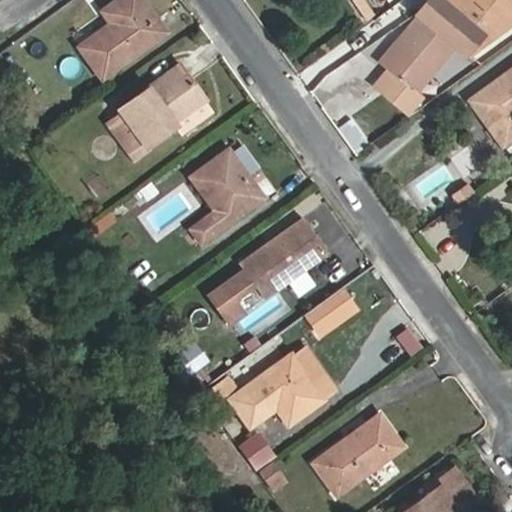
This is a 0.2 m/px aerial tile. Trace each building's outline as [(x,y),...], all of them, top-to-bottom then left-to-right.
[(114,0),(99,10),(108,24),(77,45),(101,79),(170,31),(148,0),(114,0)] [(405,85),(388,97),(411,113),(428,101),(415,93),(453,47),(467,57),(511,24),(511,2),(509,0),(493,0),(484,13),(467,0),(466,0),(453,17),(432,1),(418,20),(414,17),(391,46),(397,51),(383,68),(405,85)] [(391,46),(377,65),(383,68),(397,51),(391,46)] [(219,112),(184,62),(118,106),(126,118),(112,127),(132,157),(147,147),(149,150),(176,130),(178,134),(183,130),(185,134),(219,112)] [(511,64),(468,96),(502,147),(511,140),(511,64)] [(268,195),(232,146),(188,176),(212,209),(189,225),(201,243),(268,195)] [(429,194),(460,180),(452,164),(422,178),(429,194)] [(330,252),(304,215),(238,260),(265,298),(330,252)] [(247,308),(236,322),(246,331),(270,302),(250,286),(238,300),(247,308)] [(319,333),(354,308),(340,288),(304,313),(319,333)] [(202,344),(179,351),(185,369),(208,362),(202,344)] [(328,395),(294,349),(227,396),(251,430),(278,412),(288,426),(328,395)] [(407,445),(382,411),(311,460),(337,496),(407,445)] [(257,430),(237,443),(253,468),(273,454),(257,430)] [(290,481),(275,456),(256,469),(272,494),(290,481)] [(437,475),(441,482),(398,511),(473,511),(470,508),(481,500),(455,464),(437,475)]
